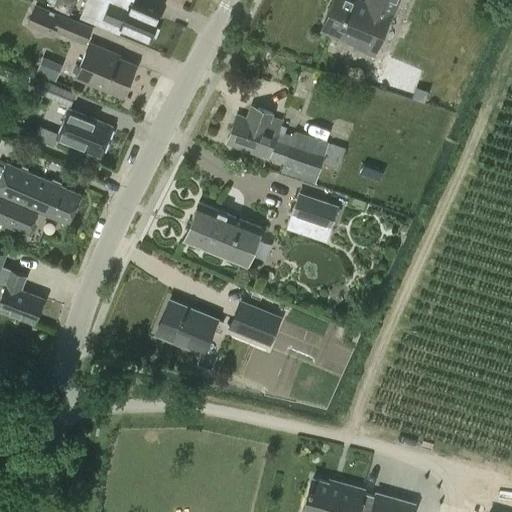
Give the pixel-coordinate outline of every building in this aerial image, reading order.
[(149,39),(159,17),(132,4),(134,0),(86,0),(79,17),(119,33),(122,27),(149,39)] [(394,18),(401,0),(362,0),(362,1),(361,0),(333,0),(321,29),(356,45),(355,47),(374,55),(390,17),(394,18)] [(85,44),(92,26),(59,12),(58,14),(34,3),(26,24),(53,35),(55,31),(85,44)] [(89,42),(75,75),(123,95),(136,65),(117,57),(118,55),(89,42)] [(41,54),(35,71),(53,79),(60,61),(41,54)] [(40,78),(34,91),(70,105),(75,93),(40,78)] [(272,116),(273,113),(250,104),(245,116),(236,113),(226,142),(269,157),(284,163),(280,172),(302,179),(302,178),(316,183),(324,155),(323,155),(327,144),(325,143),(326,141),(294,130),(293,135),(284,132),(286,127),(280,125),(282,120),(272,116)] [(112,126),(68,108),(56,139),(100,156),(112,127),(112,126)] [(346,147),(332,143),(326,163),(340,168),(346,147)] [(60,185),(51,181),(21,168),(7,162),(0,177),(0,221),(28,234),(38,211),(68,224),(81,193),(60,185)] [(385,171),(381,169),(363,163),(360,174),(376,181),(376,180),(382,182),(385,171)] [(338,205),(298,190),(290,214),(330,227),(338,205)] [(198,201),(183,240),(247,265),(263,227),(198,201)] [(0,309),(34,323),(44,298),(21,289),(26,275),(2,265),(7,253),(0,250),(0,284),(4,287),(0,298),(0,309)] [(169,299),(155,333),(203,352),(217,318),(169,299)] [(270,345),(282,316),(240,299),(228,328),(270,345)] [(363,489),(341,482),(340,485),(312,477),(302,511),(410,511),(413,503),(376,492),(375,495),(362,491),(363,489)] [(511,511),(511,496),(504,495),(500,511),(511,511)]
